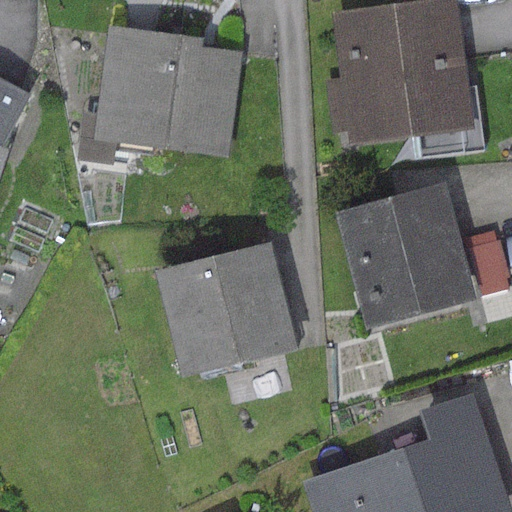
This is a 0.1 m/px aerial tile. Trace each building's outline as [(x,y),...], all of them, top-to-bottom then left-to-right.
[(451,0),(420,0),(326,13),(336,84),(323,85),(329,133),(343,131),(345,145),(469,128),(451,0)] [(199,39),(104,27),(89,141),(223,159),(237,53),(198,48),(199,39)] [(0,164),(5,149),(0,146),(0,143),(26,95),(0,82),(0,164)] [(439,185),(328,214),(358,332),(469,303),(439,185)] [(70,214),(30,197),(0,267),(0,342),(13,348),(70,214)] [(264,241),(148,270),(175,380),(291,351),(264,241)] [(426,441),(296,482),(305,511),(507,511),(470,395),(416,412),(426,441)]
